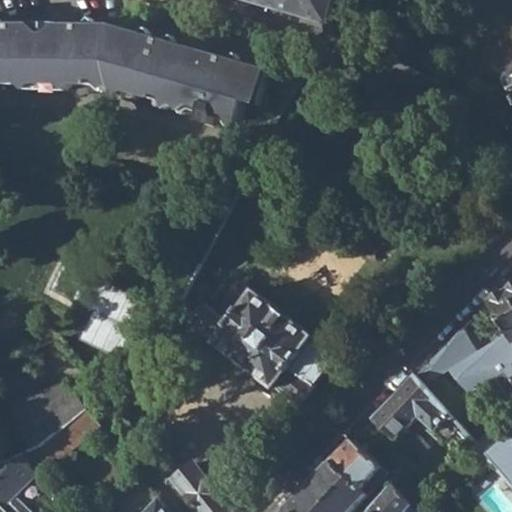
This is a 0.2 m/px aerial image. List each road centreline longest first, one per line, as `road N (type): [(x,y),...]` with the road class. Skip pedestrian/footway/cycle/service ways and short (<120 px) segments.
road 1 (residential): [(511,252),(364,401)]
road 2 (residential): [(179,0),(326,43)]
road 3 (residential): [(364,401),(259,511)]
